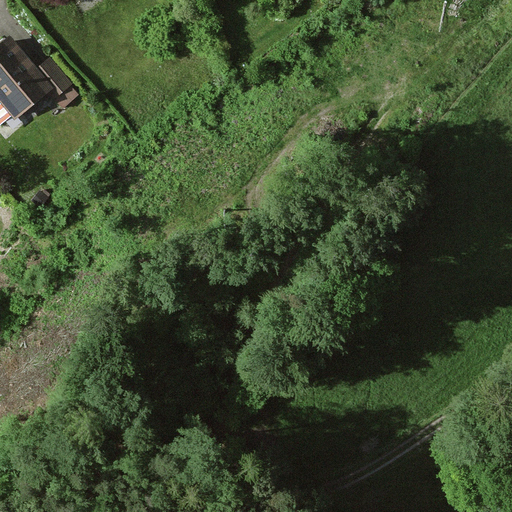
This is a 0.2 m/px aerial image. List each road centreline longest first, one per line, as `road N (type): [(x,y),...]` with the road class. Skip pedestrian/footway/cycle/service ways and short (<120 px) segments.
road 1 (track): [(188,448),(216,412),(344,167),(400,94),(501,0)]
road 2 (track): [(511,384),(327,489),(272,489),(204,452),(158,441),(0,462)]
